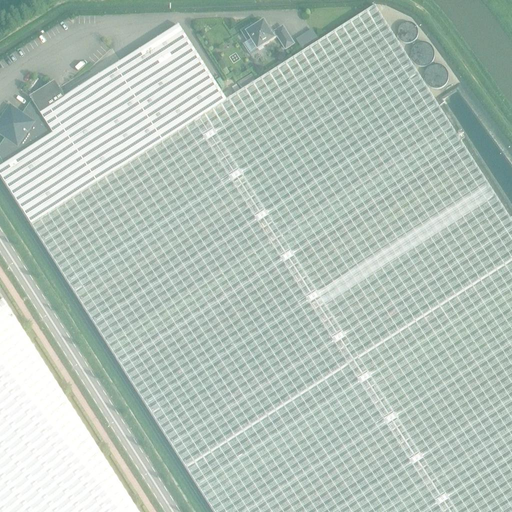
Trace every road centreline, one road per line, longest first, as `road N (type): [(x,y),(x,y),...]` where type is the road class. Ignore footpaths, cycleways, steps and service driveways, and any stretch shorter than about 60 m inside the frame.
road 1 (unknown): [(192,511),(0,210)]
road 2 (secondary): [(0,241),(172,511)]
road 3 (unknown): [(404,0),(425,10),(511,131)]
